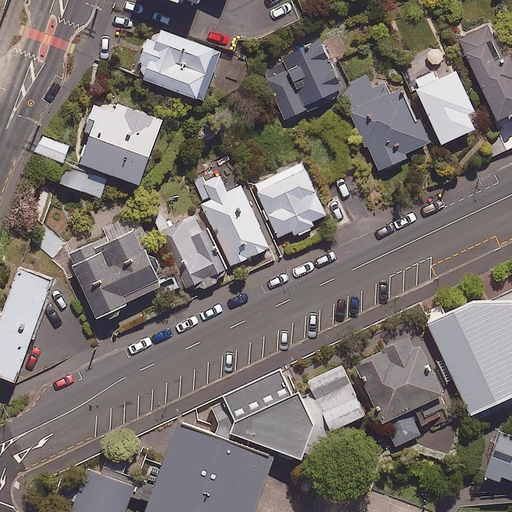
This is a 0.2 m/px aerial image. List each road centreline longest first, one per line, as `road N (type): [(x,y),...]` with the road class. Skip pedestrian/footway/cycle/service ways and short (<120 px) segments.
road 1 (tertiary): [(125,377),(511,197)]
road 2 (tertiary): [(125,377),(82,416),(14,458),(0,503)]
road 3 (tertiary): [(59,0),(0,156)]
road 4 (tertiary): [(0,434),(125,377)]
